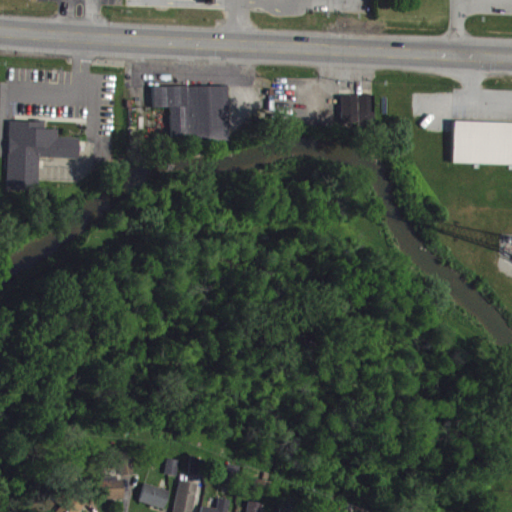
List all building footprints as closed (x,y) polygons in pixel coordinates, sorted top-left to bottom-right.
[(227,94),(152,96),(153,116),(169,116),(170,151),(228,149),(227,94)] [(340,104),(341,132),(375,131),(375,103),(340,104)] [(7,198),(38,199),(39,166),(77,168),(78,146),(58,146),(58,138),(45,138),(45,130),(9,129),(7,198)] [(511,173),(511,131),(454,130),(453,172),(511,173)] [(177,485),(180,469),(165,466),(162,482),(177,485)] [(124,507),(124,484),(134,484),(133,467),(118,467),(119,485),(99,485),(100,508),(124,507)] [(194,511),(198,493),(180,489),(175,511),(194,511)] [(166,511),(170,499),(145,492),(139,510),(144,511),(166,511)] [(84,511),(86,509),(69,500),(62,511),(84,511)]
